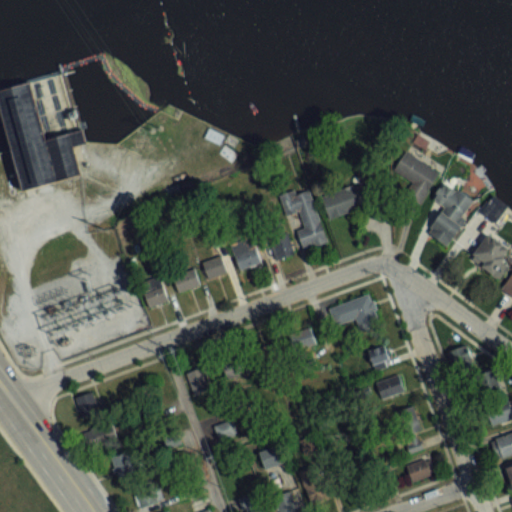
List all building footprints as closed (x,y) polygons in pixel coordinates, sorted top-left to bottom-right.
[(0,83),(67,65),(88,141),(72,145),(79,172),(22,188),(10,147),(0,111),(0,83)] [(392,172),(402,179),(395,189),(419,205),(440,173),(406,150),(392,172)] [(321,195),(330,220),(374,204),(366,180),(321,195)] [(327,241),(309,185),(279,194),(286,215),(299,212),(303,228),(296,230),(302,249),(327,241)] [(441,205),(429,233),(453,243),(471,198),(440,185),(433,201),(441,205)] [(295,252),(287,232),(269,239),(276,259),(295,252)] [(498,278),(511,256),(511,251),(486,234),(469,260),(498,278)] [(232,246),(238,270),(260,264),(254,240),(232,246)] [(228,272),(221,255),(202,262),(208,279),(228,272)] [(201,283),(194,266),(172,275),(179,292),(201,283)] [(511,273),(503,291),(511,296),(511,273)] [(150,308),(168,300),(161,281),(142,288),(150,308)] [(336,327),(378,314),(371,293),(329,306),(336,327)] [(318,342),(309,325),(288,336),(298,353),(318,342)] [(393,362),(385,342),(367,350),(376,370),(393,362)] [(251,352),(221,361),(227,379),(256,370),(251,352)] [(480,375),(484,401),(504,397),(499,372),(480,375)] [(405,391),(398,373),(375,382),(382,399),(405,391)] [(96,390),(75,397),(82,417),(103,410),(96,390)] [(511,399),(487,406),(492,426),(511,420),(511,399)] [(404,437),(422,431),(413,405),(395,411),(404,437)] [(218,421),(217,437),(240,438),(241,422),(218,421)] [(84,431),(89,449),(117,441),(112,423),(84,431)] [(299,437),(303,455),(322,450),(318,432),(299,437)] [(496,451),(511,452),(511,432),(497,432),(496,451)] [(424,451),(423,439),(407,439),(408,452),(424,451)] [(280,444),(259,451),(265,469),(286,462),(280,444)] [(130,452),(111,458),(118,480),(137,474),(130,452)] [(407,462),(411,481),(437,475),(432,456),(407,462)] [(326,494),(315,466),(300,472),(311,500),(326,494)] [(162,498),(156,482),(133,491),(139,506),(162,498)] [(272,495),(275,511),(297,511),(293,491),(272,495)] [(255,511),(259,500),(243,495),(239,508),(248,511),(255,511)]
